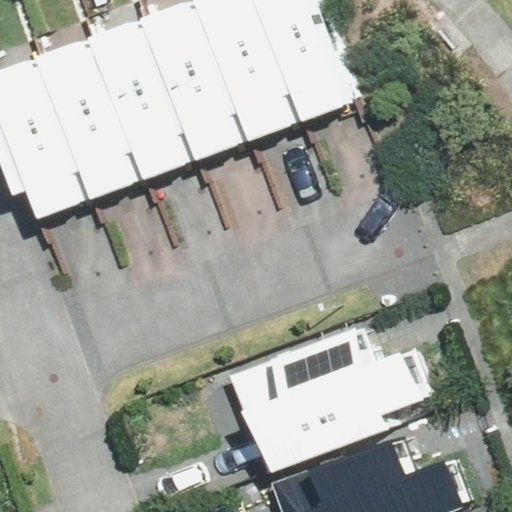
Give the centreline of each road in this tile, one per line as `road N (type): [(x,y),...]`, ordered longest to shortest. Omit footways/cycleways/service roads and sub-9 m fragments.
road 1 (residential): [(38,362),(427,218)]
road 2 (residential): [(38,362),(92,511)]
